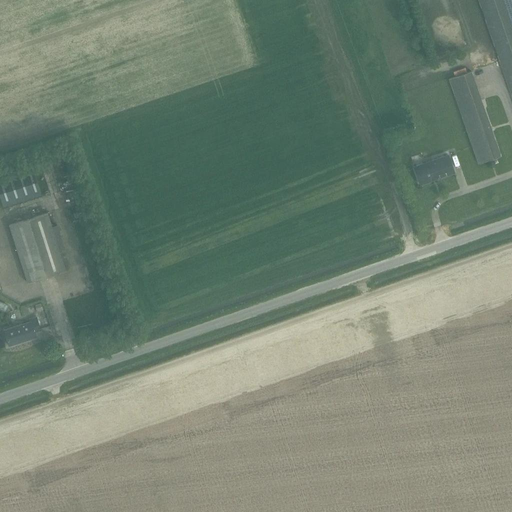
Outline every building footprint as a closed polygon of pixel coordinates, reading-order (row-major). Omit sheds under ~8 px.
[(511,0),(479,0),(511,93),(511,0)] [(478,164),(479,164),(500,156),(471,71),(449,79),(478,164)] [(213,109),(196,117),(199,123),(204,121),(216,116),(213,109)] [(204,121),(199,123),(202,130),(219,122),(216,116),(204,121)] [(178,121),(160,128),(163,134),(180,128),(178,121)] [(219,122),(202,130),(204,136),(222,129),(219,122)] [(180,128),(163,134),(165,141),(183,134),(180,128)] [(222,129),(204,136),(207,143),(225,136),(222,129)] [(416,130),(410,131),(412,139),(418,137),(416,130)] [(137,134),(117,143),(119,150),(139,142),(137,134)] [(183,134),(165,141),(168,148),(186,141),(183,134)] [(225,136),(207,143),(210,150),(227,143),(225,136)] [(186,141),(168,148),(170,155),(188,149),(186,141)] [(139,142),(119,150),(122,156),(142,149),(139,142)] [(227,143),(210,150),(212,156),(230,150),(227,143)] [(105,147),(87,154),(89,161),(107,154),(105,147)] [(142,149),(122,156),(124,163),(144,155),(142,149)] [(188,149),(170,155),(173,162),(191,156),(188,149)] [(230,150),(212,156),(215,163),(232,156),(230,150)] [(107,154),(89,161),(92,167),(109,161),(107,154)] [(144,155),(125,163),(127,170),(147,162),(144,155)] [(448,155),(414,167),(420,184),(454,172),(448,155)] [(191,156),(173,162),(175,169),(193,163),(191,156)] [(232,156),(215,163),(217,170),(235,163),(232,156)] [(109,161),(92,167),(94,174),(112,167),(109,161)] [(147,162),(127,170),(130,176),(149,169),(147,162)] [(193,163),(175,169),(178,176),(196,169),(193,163)] [(235,163),(217,170),(220,176),(237,170),(235,163)] [(32,167),(0,177),(0,197),(3,206),(41,193),(32,167)] [(112,167),(94,174),(97,181),(114,174),(112,167)] [(149,169),(130,176),(132,183),(152,175),(149,169)] [(196,170),(178,176),(180,183),(198,176),(196,170)] [(114,174),(97,181),(99,187),(117,181),(114,174)] [(152,176),(132,183),(135,189),(154,182),(152,176)] [(198,176),(180,183),(183,189),(200,183),(198,176)] [(117,181),(99,187),(101,193),(119,187),(117,181)] [(154,182),(135,189),(137,196),(157,189),(154,182)] [(119,187),(101,193),(104,200),(121,194),(119,187)] [(157,189),(137,196),(140,203),(159,196),(157,189)] [(121,194),(104,200),(106,206),(124,200),(121,194)] [(248,198),(241,201),(247,218),(254,216),(248,198)] [(124,200),(106,206),(108,212),(126,206),(124,200)] [(241,201),(234,203),(241,221),(247,219),(241,201)] [(234,203),(227,206),(234,223),(241,221),(234,203)] [(227,206),(221,208),(227,226),(234,223),(227,206)] [(221,208),(214,211),(221,229),(227,226),(221,208)] [(214,211),(207,213),(214,231),(221,229),(214,211)] [(27,282),(66,270),(59,250),(65,248),(57,224),(52,226),(47,212),(9,225),(27,282)] [(207,213),(201,216),(207,233),(214,231),(207,213)] [(201,216),(194,218),(201,236),(207,233),(201,216)] [(165,227),(159,230),(165,247),(172,245),(165,227)] [(159,230),(152,232),(158,250),(165,247),(159,230)] [(152,232),(145,234),(152,252),(158,250),(152,232)] [(145,234),(139,237),(145,255),(152,252),(145,234)] [(139,237),(132,239),(139,257),(145,255),(139,237)] [(132,239),(126,242),(132,259),(139,257),(132,239)] [(126,242),(119,244),(126,262),(132,259),(126,242)] [(41,304),(34,306),(36,312),(43,310),(41,304)] [(34,332),(40,330),(36,317),(29,319),(30,322),(4,330),(9,346),(36,337),(34,332)]
